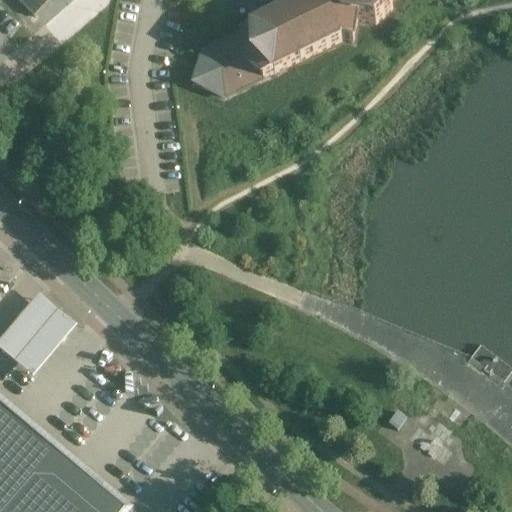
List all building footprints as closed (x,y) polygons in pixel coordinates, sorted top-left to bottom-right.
[(50,0),(13,0),(33,18),(34,18),(34,19),(35,19),(35,18),(36,18),(50,3),(51,2),(51,1),(51,0),(50,0)] [(312,0),(312,5),(313,14),(305,15),(283,19),(263,27),(204,56),(207,62),(196,87),(225,100),(343,43),(354,45),(358,24),(377,27),(393,11),(388,6),(394,0),(312,0)] [(80,331),(41,299),(0,349),(0,352),(37,383),(80,331)] [(0,499),(43,444),(0,408),(0,499)] [(0,511),(126,511),(44,443),(43,444),(0,499),(0,511)]
